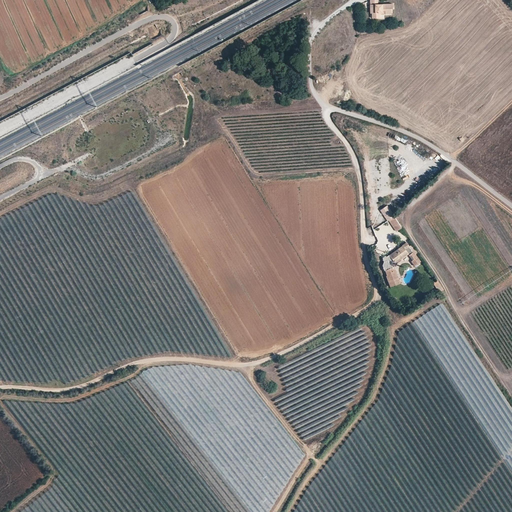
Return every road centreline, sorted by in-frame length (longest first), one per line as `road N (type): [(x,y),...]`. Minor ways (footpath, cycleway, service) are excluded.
road 1 (unclassified): [(325,104),(356,161),(374,303),(259,363),(168,359),(64,391),(0,388)]
road 2 (track): [(455,163),(403,218),(511,395)]
road 3 (unclassified): [(511,206),(410,134),(325,104)]
road 4 (unclassified): [(325,104),(310,92),(308,50),(331,16),(362,0)]
